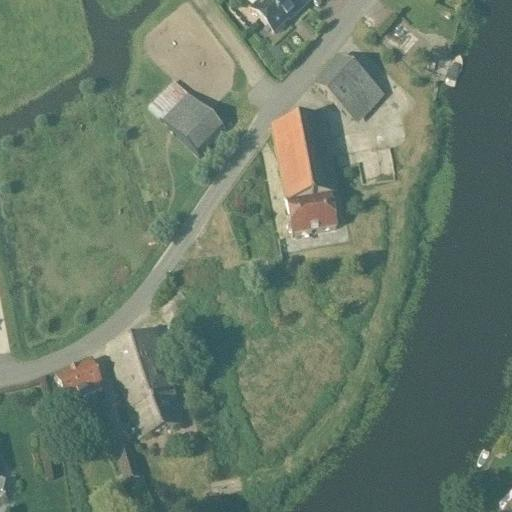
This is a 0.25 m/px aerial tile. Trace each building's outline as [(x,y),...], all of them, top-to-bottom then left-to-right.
[(273,38),(308,5),(302,0),(263,0),(250,13),(273,38)] [(404,72),(372,45),(338,85),(372,111),(404,72)] [(148,112),(199,160),(225,133),(174,85),(148,112)] [(299,196),(340,144),(305,116),(263,168),(299,196)] [(133,433),(134,433),(137,443),(183,428),(174,400),(154,335),(107,350),(127,415),(128,415),(131,424),(133,433)] [(54,380),(66,406),(67,409),(102,394),(89,365),(54,380)] [(113,454),(123,486),(140,480),(130,449),(113,454)] [(499,511),(511,511),(511,494),(499,507),(499,511)]
